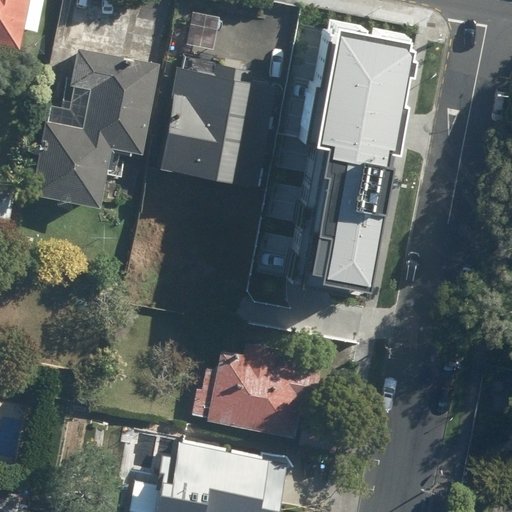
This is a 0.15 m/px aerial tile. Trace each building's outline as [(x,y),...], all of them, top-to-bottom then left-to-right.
[(0,0),(0,41),(23,45),(26,29),(37,31),(42,0),(0,0)] [(222,13),(193,8),(187,44),(217,48),(222,13)] [(319,135),(292,272),(362,286),(401,92),(394,91),(405,34),(319,17),(296,131),(319,135)] [(160,57),(84,46),(76,97),(65,95),(63,103),(49,101),(36,191),(104,201),(113,145),(146,150),(160,57)] [(255,66),(215,59),(213,69),(181,64),(164,166),(261,182),(278,80),(254,76),(255,66)] [(249,351),(223,347),(220,365),(207,363),(204,388),(197,387),(194,410),(208,412),(207,419),(299,433),(306,386),(321,388),(325,360),(279,353),(281,344),(251,340),(249,351)] [(131,510),(146,511),(283,511),(292,455),(180,438),(178,451),(164,449),(158,487),(135,484),(131,510)] [(0,484),(0,511),(21,511),(27,491),(0,484)]
